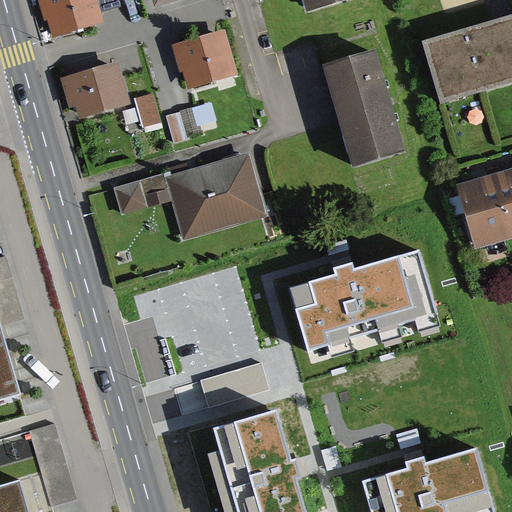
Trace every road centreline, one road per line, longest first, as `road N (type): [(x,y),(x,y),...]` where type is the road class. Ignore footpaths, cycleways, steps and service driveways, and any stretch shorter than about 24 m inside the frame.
road 1 (primary): [(37,115),(151,511)]
road 2 (unknown): [(238,0),(38,48)]
road 3 (unknown): [(246,0),(285,126)]
